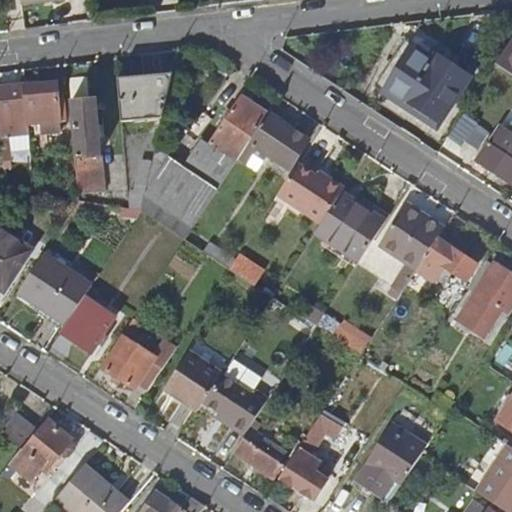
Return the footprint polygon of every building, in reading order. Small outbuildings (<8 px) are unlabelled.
[(494,64),(511,76),(511,37),(494,64)] [(404,106),(437,127),(470,77),(433,54),(431,57),(403,39),(373,86),(383,92),(383,93),(403,107),(404,106)] [(118,76),(122,120),(164,116),(174,70),(118,76)] [(0,85),(0,125),(2,138),(32,134),(31,122),(40,121),(62,118),(60,98),(57,79),(0,85)] [(71,80),(78,156),(101,154),(96,96),(89,96),(87,79),(71,80)] [(169,155),(144,195),(141,209),(184,238),(190,228),(268,112),(242,95),(209,144),(200,139),(183,167),(169,155)] [(270,113),(239,157),(246,161),(256,146),(289,167),(309,138),(270,113)] [(462,114),(448,136),(461,145),(475,123),(462,114)] [(40,121),(41,131),(62,128),(62,118),(40,121)] [(511,133),(499,125),(476,160),(511,185),(511,183),(511,133)] [(154,157),(144,195),(169,155),(156,148),(154,157)] [(75,156),(76,168),(102,166),(101,154),(78,156),(75,156)] [(127,190),(128,207),(140,209),(141,209),(144,195),(154,157),(143,158),(134,189),(127,190)] [(326,181),(303,165),(295,165),(284,182),(277,194),(321,223),(342,191),(345,187),(329,177),(326,181)] [(76,168),(79,193),(104,189),(102,166),(76,168)] [(321,223),(315,233),(331,244),(333,241),(360,258),(386,219),(342,191),(321,223)] [(406,204),(381,242),(414,263),(439,225),(406,204)] [(0,226),(0,286),(5,289),(32,248),(0,226)] [(184,238),(204,250),(210,241),(190,228),(184,238)] [(437,237),(416,269),(434,281),(436,278),(445,284),(452,272),(465,279),(475,263),(437,237)] [(43,254),(20,290),(66,321),(84,295),(90,285),(43,254)] [(237,254),(229,267),(252,282),(260,269),(237,254)] [(484,260),(449,314),(483,336),(501,307),(508,312),(511,304),(511,272),(494,261),(491,265),(484,260)] [(66,321),(61,330),(92,351),(115,316),(84,295),(66,321)] [(297,311),(316,324),(324,313),(305,300),(297,311)] [(316,324),(340,339),(347,328),(324,313),(316,324)] [(121,335),(101,366),(134,388),(137,383),(147,389),(175,348),(160,338),(150,354),(121,335)] [(190,348),(166,385),(199,407),(204,400),(221,373),(223,370),(190,348)] [(482,359),(459,395),(469,402),(493,366),(482,359)] [(204,400),(226,415),(223,420),(245,434),(254,420),(268,398),(253,387),(249,392),(221,373),(204,400)] [(432,400),(448,411),(451,407),(454,402),(438,392),(432,400)] [(511,397),(499,416),(511,425),(511,397)] [(426,410),(442,421),(448,411),(432,400),(426,410)] [(25,417),(10,437),(22,448),(38,428),(25,417)] [(22,448),(10,462),(31,480),(42,466),(47,469),(70,439),(47,420),(24,449),(22,448)] [(243,437),(257,447),(264,437),(255,431),(260,424),(254,420),(245,434),(243,437)] [(393,426),(368,464),(354,485),(387,506),(388,503),(400,485),(420,454),(425,446),(393,426)] [(233,451),(273,477),(282,463),(272,456),(278,446),(264,437),(257,447),(243,437),(233,451)] [(511,447),(505,443),(474,490),(507,511),(510,511),(511,510),(511,447)] [(298,449),(280,476),(315,499),(332,475),(308,460),(310,457),(298,449)] [(119,511),(129,501),(84,463),(57,495),(77,511),(119,511)] [(154,490),(140,511),(189,511),(183,508),(154,490)] [(191,494),(183,508),(189,511),(198,511),(206,504),(191,494)]
